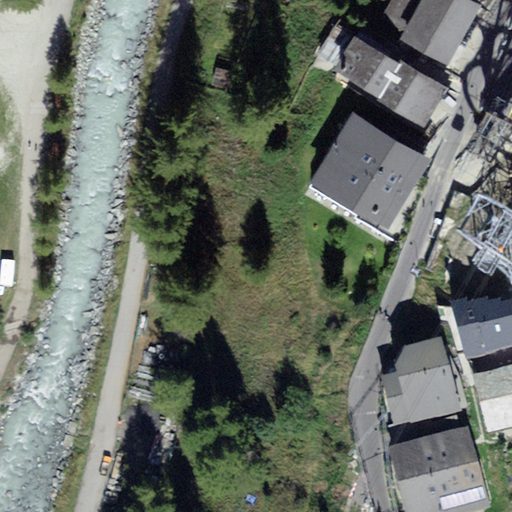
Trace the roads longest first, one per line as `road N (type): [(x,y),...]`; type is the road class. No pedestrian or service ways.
road 1 (track): [(72,511),(141,244),(168,31),(180,0)]
road 2 (track): [(0,340),(22,268),(41,56),(62,0)]
